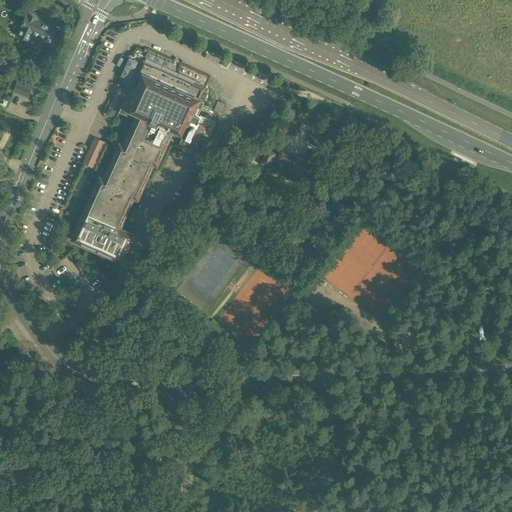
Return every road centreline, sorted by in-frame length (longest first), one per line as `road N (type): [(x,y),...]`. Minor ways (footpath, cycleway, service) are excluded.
road 1 (primary): [(151,0),(511,163)]
road 2 (unclassified): [(511,369),(182,378)]
road 3 (primary): [(511,142),(220,0)]
road 4 (unclassified): [(182,378),(75,372),(41,337),(0,270)]
road 5 (unclassified): [(0,233),(64,83)]
road 6 (unclassified): [(181,511),(182,378)]
